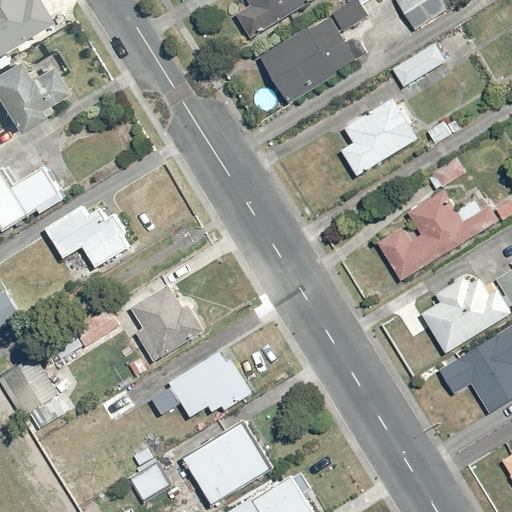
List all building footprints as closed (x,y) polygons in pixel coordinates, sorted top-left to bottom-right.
[(0,0),(0,54),(54,21),(40,0),(0,0)] [(251,0),(255,5),(237,15),(247,34),(311,0),(251,0)] [(353,0),(332,13),(333,15),(265,57),(291,100),(327,78),(332,86),(357,71),(353,64),(370,54),(359,35),(350,40),(343,29),(367,15),(362,8),(375,0),(353,0)] [(466,1),(465,0),(399,0),(418,30),(466,1)] [(450,62),(438,43),(395,69),(407,88),(450,62)] [(56,112),(53,107),(73,94),(53,63),(33,76),(22,59),(0,73),(0,101),(21,134),(56,112)] [(422,138),(398,98),(349,128),(359,143),(346,151),(362,176),(422,138)] [(454,116),(430,131),(439,145),(463,130),(454,116)] [(459,156),(431,173),(440,190),(469,173),(459,156)] [(2,170),(0,170),(0,225),(3,230),(40,207),(42,211),(64,198),(45,167),(12,187),(2,170)] [(498,240),(491,229),(511,216),(511,202),(498,212),(486,194),(460,210),(447,190),(412,212),(426,235),(414,242),(405,228),(381,243),(405,281),(433,263),(442,276),(498,240)] [(107,217),(102,209),(89,218),(82,207),(48,228),(66,256),(83,245),(97,266),(132,244),(124,231),(127,229),(116,211),(107,217)] [(451,355),(511,316),(511,270),(500,279),(504,286),(494,293),(485,278),(474,285),(467,275),(432,297),(438,308),(426,315),(451,355)] [(196,305),(190,309),(174,284),(136,309),(148,327),(141,331),(161,362),(198,338),(212,329),(196,305)] [(7,290),(0,294),(0,332),(25,316),(7,290)] [(511,324),(443,370),(459,395),(474,385),(493,414),(511,401),(511,324)] [(70,413),(60,395),(79,384),(58,347),(2,379),(23,416),(35,409),(46,427),(70,413)] [(228,351),(174,382),(176,385),(155,397),(166,416),(187,404),(195,418),(215,406),(218,411),(253,391),(235,360),(233,361),(228,351)] [(137,407),(126,390),(103,403),(114,421),(137,407)] [(270,473),(244,427),(184,461),(211,507),(270,473)] [(174,485),(162,466),(136,481),(148,501),(174,485)] [(318,511),(296,474),(229,511),(318,511)]
